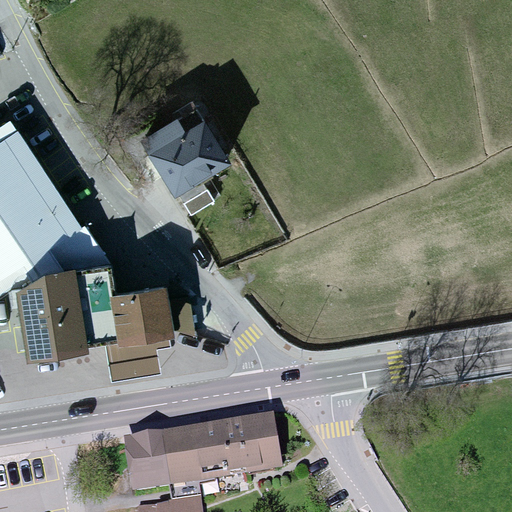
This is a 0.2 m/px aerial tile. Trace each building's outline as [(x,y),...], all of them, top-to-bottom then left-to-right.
[(193,119),(143,151),(172,195),(221,163),(193,119)] [(8,124),(0,129),(0,296),(8,291),(33,272),(106,257),(8,124)] [(33,272),(8,291),(20,365),(105,350),(155,342),(174,339),(165,285),(111,292),(106,257),(33,272)] [(155,342),(105,350),(111,384),(161,376),(155,342)] [(268,421),(126,444),(134,493),(276,469),(268,421)] [(140,511),(205,511),(203,492),(139,503),(140,511)]
